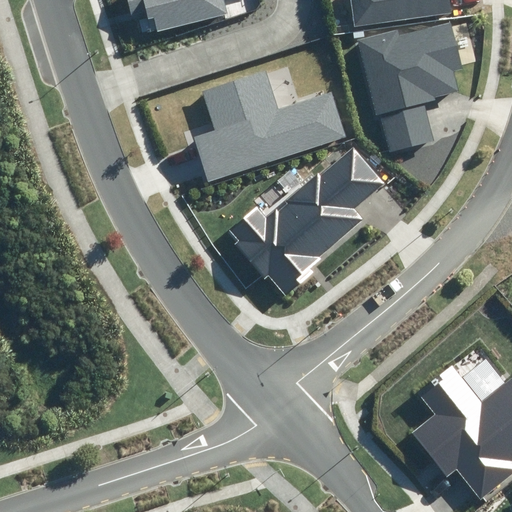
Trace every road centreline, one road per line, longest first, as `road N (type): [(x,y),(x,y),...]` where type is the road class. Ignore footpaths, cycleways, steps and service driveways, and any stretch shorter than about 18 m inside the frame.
road 1 (residential): [(83,100),(157,254),(278,400)]
road 2 (residential): [(511,173),(439,258),(278,400)]
road 3 (residential): [(21,511),(207,451),(278,400)]
road 4 (residential): [(83,100),(265,35),(279,0)]
road 5 (residential): [(278,400),(366,511)]
